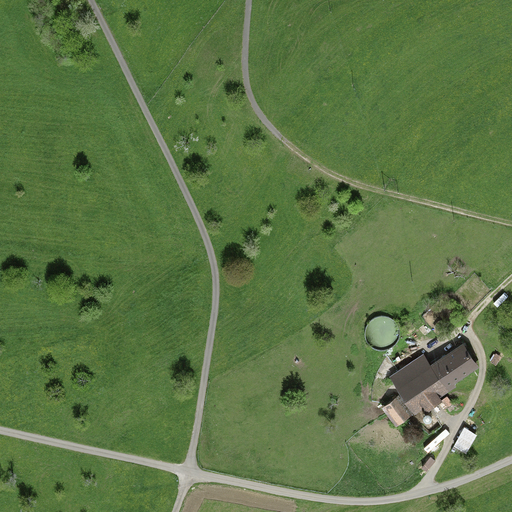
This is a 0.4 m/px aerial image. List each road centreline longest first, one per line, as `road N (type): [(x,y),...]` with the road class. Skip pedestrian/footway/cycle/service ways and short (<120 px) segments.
road 1 (track): [(90,0),(193,210),(215,273),(191,458),(175,511)]
road 2 (unclassified): [(0,430),(365,501),(447,485),(511,458)]
road 3 (track): [(248,0),(247,90),(281,139),(344,180),(511,223)]
road 4 (track): [(511,278),(469,316),(480,359),(476,383),(418,493)]
